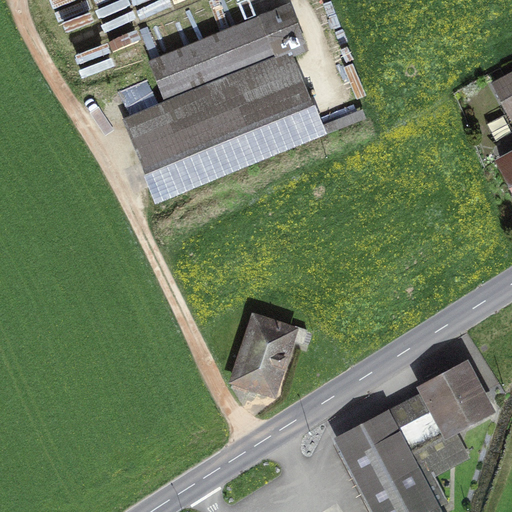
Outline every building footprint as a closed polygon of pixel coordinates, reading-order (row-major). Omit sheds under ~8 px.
[(167,97),(292,46),(296,55),(308,50),(291,6),(152,62),(167,97)] [(511,76),(495,85),(511,116),(511,115),(511,76)] [(324,134),(305,86),(141,150),(160,198),(324,134)] [(259,320),(238,381),(276,395),(298,334),(259,320)] [(295,343),(306,347),(311,334),(300,330),(295,343)] [(468,365),(423,387),(428,396),(447,435),(453,432),(492,412),(468,365)] [(434,511),(434,510),(448,503),(426,459),(458,443),(453,432),(447,435),(428,396),(343,439),(380,511),(434,511)]
